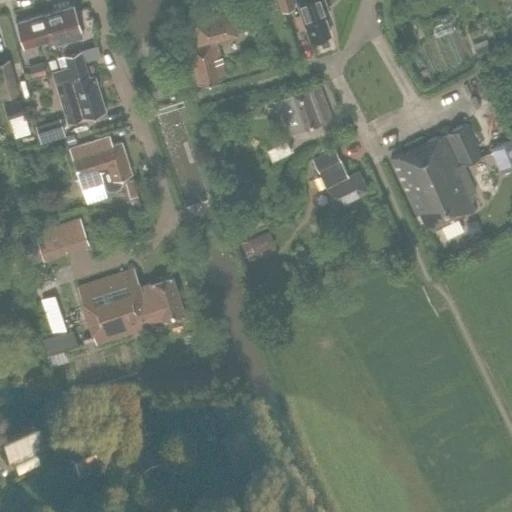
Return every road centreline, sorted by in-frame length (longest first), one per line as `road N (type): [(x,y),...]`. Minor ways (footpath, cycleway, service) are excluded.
road 1 (residential): [(367,0),(359,33),(328,63),(375,162)]
road 2 (residential): [(140,253),(168,220),(137,119)]
road 3 (residential): [(96,0),(137,119)]
